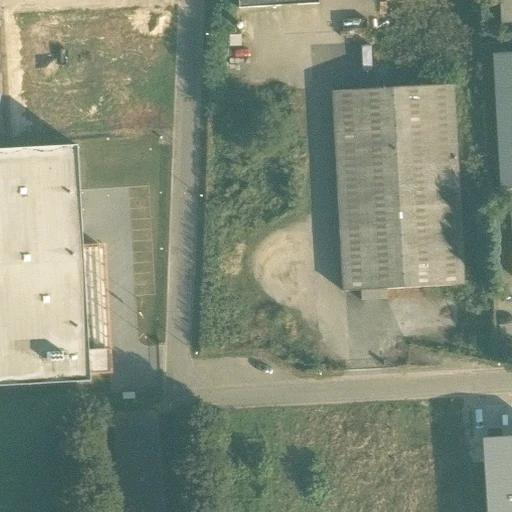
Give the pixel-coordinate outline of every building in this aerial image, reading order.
[(237,0),(238,10),(318,6),(317,0),(384,0),(385,2),(420,0),(237,0)] [(511,23),(511,0),(499,0),(501,24),(511,23)] [(511,54),(492,55),(499,191),(511,190),(511,54)] [(331,95),(342,296),(361,295),(385,293),(464,289),(453,88),(331,95)] [(77,147),(0,151),(0,387),(90,382),(89,376),(110,375),(102,247),(83,249),(77,147)] [(385,293),(361,295),(361,305),(386,304),(385,293)] [(511,511),(511,437),(481,439),(485,511),(511,511)]
